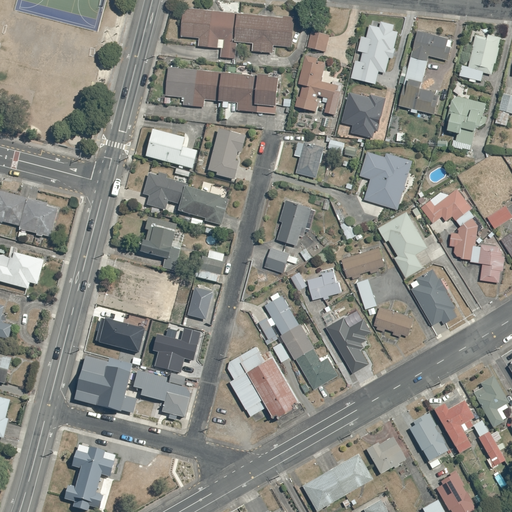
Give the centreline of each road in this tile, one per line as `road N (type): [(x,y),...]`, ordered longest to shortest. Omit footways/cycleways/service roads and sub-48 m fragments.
road 1 (residential): [(192,448),(273,133)]
road 2 (tertiary): [(243,474),(511,317)]
road 3 (secondary): [(45,409),(104,183)]
road 4 (secondary): [(104,183),(151,0)]
road 5 (residential): [(45,409),(192,448)]
